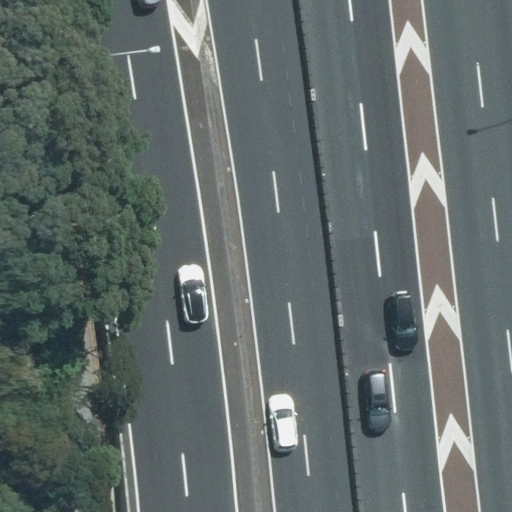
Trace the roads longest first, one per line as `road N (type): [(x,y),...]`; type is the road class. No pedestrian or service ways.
road 1 (residential): [(4,0),(48,272),(71,511)]
road 2 (motorway): [(187,511),(120,0)]
road 3 (motorway): [(298,0),(354,511)]
road 4 (motorway): [(469,0),(511,365)]
